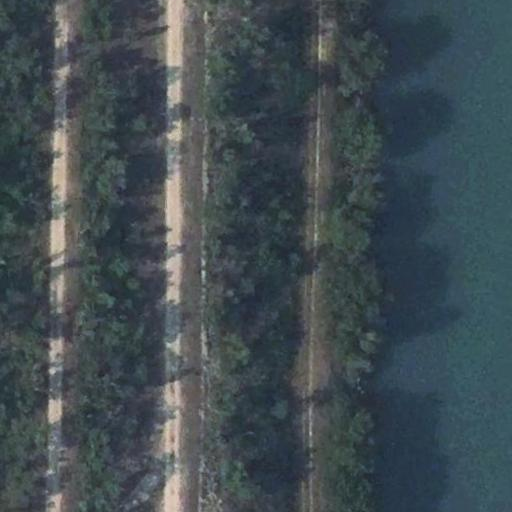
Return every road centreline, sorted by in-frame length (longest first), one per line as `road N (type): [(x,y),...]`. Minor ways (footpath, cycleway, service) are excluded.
road 1 (track): [(48,511),(59,0)]
road 2 (track): [(174,0),(167,511)]
